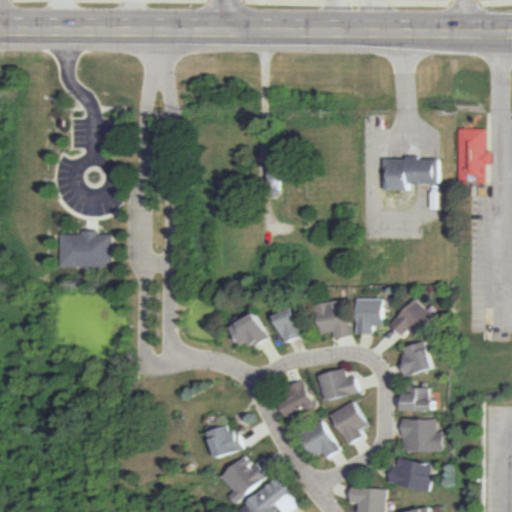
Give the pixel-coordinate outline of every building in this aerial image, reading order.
[(463,127),(461,183),(489,184),(490,163),(497,164),(497,151),(489,151),(490,128),(463,127)] [(389,158),(410,158),(410,155),(424,155),(424,158),(445,159),(445,185),(414,184),(414,190),(389,190),(389,158)] [(272,160),(284,159),(285,162),(308,161),(309,181),(287,182),(287,193),(273,193),(272,160)] [(64,234),(88,234),(88,230),(104,230),(104,233),(118,233),(118,268),(64,269),(64,234)] [(395,323),(420,297),(440,316),(420,337),(413,331),(408,335),(401,329),(395,323)] [(319,305),(348,299),(356,336),(348,337),(339,339),(337,332),(326,334),(319,305)] [(360,334),(360,299),(388,299),(388,327),(377,327),(377,334),(368,334),(360,334)] [(279,317),(304,306),(312,325),(307,328),(308,331),(303,333),(304,336),(298,339),(291,342),(279,317)] [(236,327),(259,313),(274,338),(269,341),(261,346),(257,340),(247,346),(236,327)] [(409,377),(406,370),(404,361),(408,360),(406,354),(410,353),(408,347),(437,338),(440,349),(434,351),(439,368),(409,377)] [(323,376),(349,369),(351,378),(361,375),(362,381),(365,393),(329,401),(323,376)] [(282,396),(295,389),(293,387),(298,384),(306,379),(321,406),(311,411),(309,408),(294,417),(282,396)] [(407,393),(416,393),(416,388),(434,389),(433,400),(442,400),(442,411),(407,411),(407,400),(407,393)] [(335,416),(358,402),(372,425),(364,429),(368,436),(361,440),(353,445),(335,416)] [(408,452),(408,432),(408,420),(440,420),(440,434),(447,434),(447,452),(408,452)] [(305,434),(329,421),(346,451),(339,455),(332,459),(328,452),(319,458),(305,434)] [(215,433),(235,427),(236,430),(240,429),(242,435),(247,433),(249,440),(252,450),(223,459),(215,433)] [(227,477),(241,493),(236,497),(242,504),(274,476),(269,470),(263,464),(259,468),(249,457),(227,477)] [(394,481),(396,474),(398,467),(402,468),(405,458),(436,467),(434,475),(438,477),(434,492),(394,481)] [(245,511),(285,480),(306,506),(299,511),(297,511),(286,511),(285,510),(282,511),(245,511)] [(357,487),(392,490),(390,511),(363,511),(364,505),(356,504),(357,493),(357,487)]
